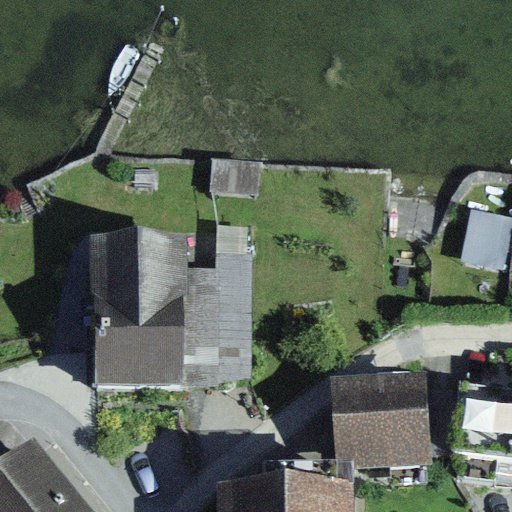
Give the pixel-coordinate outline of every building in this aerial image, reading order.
[(511,216),(480,209),(469,260),(511,269),(511,263),(511,216)] [(246,254),(88,255),(89,380),(246,379),(246,254)] [(452,466),(511,474),(511,388),(465,381),(452,466)] [(428,494),(427,395),(331,396),(333,496),(428,494)] [(0,511),(65,511),(0,441),(0,511)]
